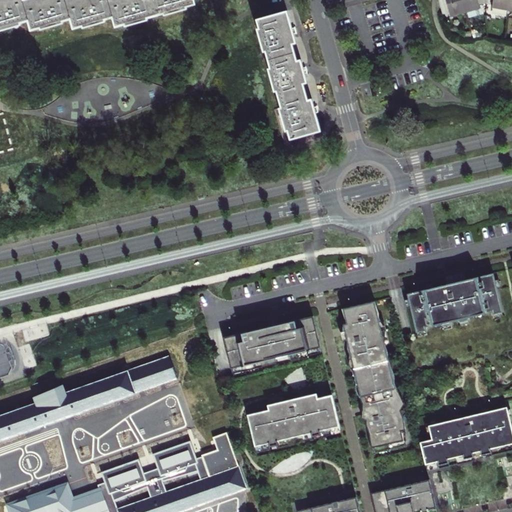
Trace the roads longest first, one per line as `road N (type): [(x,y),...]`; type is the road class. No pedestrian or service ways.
road 1 (tertiary): [(0,296),(345,220)]
road 2 (tertiary): [(334,174),(0,256)]
road 3 (residential): [(386,270),(209,313)]
road 4 (residential): [(316,6),(357,156)]
road 5 (tertiary): [(511,136),(383,160)]
road 6 (residential): [(386,270),(511,240)]
road 7 (tertiary): [(395,210),(511,176)]
